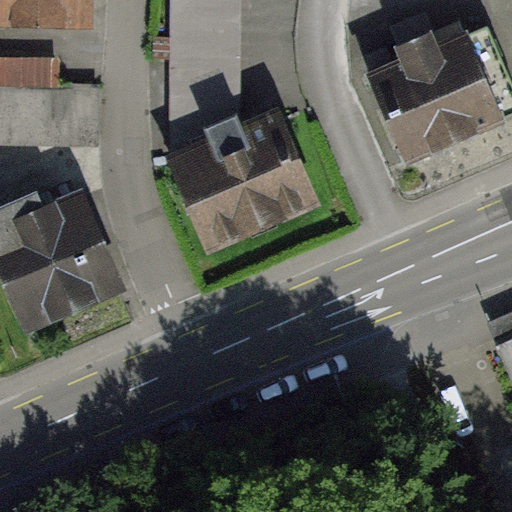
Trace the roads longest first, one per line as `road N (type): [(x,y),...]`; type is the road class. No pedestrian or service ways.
road 1 (residential): [(199,358),(165,290),(123,168),(130,0)]
road 2 (residential): [(331,0),(323,72),(404,267)]
road 3 (secondary): [(199,358),(404,267)]
road 4 (secondary): [(0,447),(199,358)]
